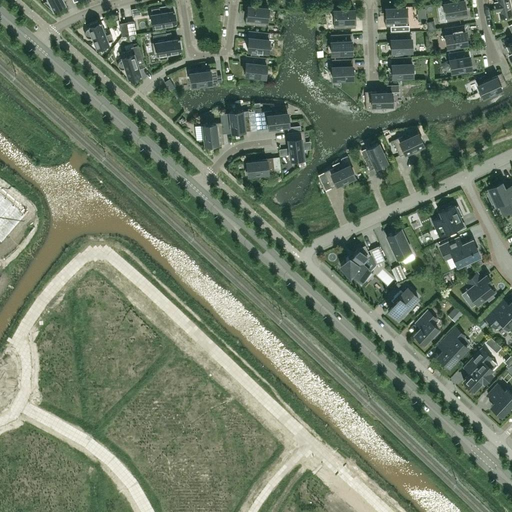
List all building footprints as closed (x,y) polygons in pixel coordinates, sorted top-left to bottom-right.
[(63,0),(44,0),(43,1),(51,9),(64,2),(63,0)] [(444,5),(436,6),(439,22),(447,21),(467,17),(467,16),(466,16),(465,7),(466,7),(466,6),(465,7),(463,0),(453,0),(443,2),(444,5)] [(500,19),(511,16),(511,15),(510,5),(511,4),(511,0),(494,0),(495,2),(494,2),(495,6),(496,8),(497,8),(500,19)] [(246,13),(247,14),(246,23),(245,22),(245,23),(266,25),(268,6),(248,4),(247,13),(246,13)] [(152,13),(151,13),(153,25),(175,22),(173,9),(166,11),(166,6),(165,6),(165,7),(159,8),(159,6),(151,7),(152,13)] [(385,15),(385,16),(386,16),(386,25),(385,25),(385,26),(406,25),(405,6),(385,6),(385,15)] [(354,17),(355,17),(355,16),(354,16),(354,8),(333,9),(334,28),(355,27),(355,26),(354,26),(354,17)] [(324,29),(332,29),(332,13),(323,14),(324,29)] [(136,33),(134,20),(127,21),(129,35),(136,33)] [(110,32),(105,34),(100,21),(88,26),(88,27),(86,28),(84,29),(84,31),(84,34),(85,36),(87,37),(90,37),(92,36),(97,47),(108,42),(113,40),(110,32)] [(129,35),(127,21),(119,22),(122,36),(129,35)] [(426,22),(428,30),(435,29),(434,21),(426,22)] [(466,34),(466,33),(465,34),(463,25),(465,24),(464,24),(444,27),(447,46),(466,43),(467,43),(466,34)] [(267,51),(269,38),(269,32),(248,30),(249,31),(248,40),(247,39),(247,40),(248,40),(247,49),(248,49),(267,51)] [(411,50),(411,37),(410,31),(389,31),(389,32),(390,32),(391,41),(390,41),(390,42),(391,51),(392,50),(411,50)] [(178,39),(178,37),(167,39),(166,32),(153,34),(154,41),(151,42),(153,54),(158,53),(159,59),(167,57),(166,52),(180,50),(180,48),(182,47),(180,39),(178,39)] [(350,34),(351,34),(351,33),(330,34),(331,53),(351,52),(351,44),(352,44),(352,43),(351,43),(350,34)] [(139,75),(141,74),(137,64),(144,62),(138,45),(131,47),(132,49),(121,53),(122,58),(120,58),(118,60),(117,62),(117,64),(119,66),(121,68),(123,68),(125,67),(129,78),(131,78),(132,80),(139,77),(139,75)] [(470,59),(470,58),(469,58),(468,49),(469,49),(469,48),(448,52),(451,71),(470,67),(470,68),(471,67),(470,59)] [(265,76),(266,63),(267,57),(246,55),(247,56),(246,65),(245,64),(244,65),(245,65),(244,74),(245,74),(265,76)] [(412,75),(412,62),(411,56),(390,57),(391,57),(392,66),(391,66),(391,67),(392,76),(393,76),(393,75),(412,75)] [(353,69),(353,68),(352,68),(351,59),(352,59),(352,58),(334,59),(335,65),(331,65),(332,78),(352,77),(352,69),(353,69)] [(217,75),(216,67),(215,67),(215,68),(206,69),(205,69),(189,71),(191,84),(207,82),(207,86),(218,84),(217,81),(221,80),(221,74),(217,75)] [(501,72),(500,72),(501,73),(492,77),(492,76),(491,76),(491,77),(477,84),(480,90),(478,91),(481,96),(500,87),(507,84),(505,81),(501,72)] [(174,86),(169,78),(167,79),(164,81),(165,82),(169,90),(171,88),(174,86)] [(444,80),(433,81),(433,89),(444,88),(444,80)] [(366,91),(365,91),(365,107),(372,107),(392,106),(392,103),(391,91),(398,90),(398,84),(386,84),(386,91),(375,91),(375,90),(375,91),(366,92),(366,91)] [(263,127),(272,125),(272,127),(273,126),(289,124),(287,111),(267,114),(267,110),(261,111),(260,107),(254,107),(255,118),(262,117),(263,127)] [(250,129),(249,116),(243,116),(242,109),(229,110),(231,131),(240,130),(241,130),(240,129),(249,128),(250,129)] [(228,114),(220,115),(221,121),(222,129),(222,132),(230,131),(228,114)] [(222,132),(222,129),(221,121),(202,124),(205,144),(213,143),(213,144),(214,144),(214,143),(223,141),(223,143),(224,142),(222,132)] [(304,130),(300,130),(286,132),(287,133),(288,133),(289,142),(288,142),(288,143),(290,158),(303,157),(301,141),(305,141),(304,130)] [(418,132),(403,138),(402,135),(392,140),(399,155),(400,155),(400,154),(408,150),(408,151),(409,151),(409,150),(423,143),(418,132)] [(378,142),(366,147),(360,150),(369,169),(370,169),(370,168),(378,164),(378,165),(379,164),(386,160),(378,142)] [(272,157),(271,157),(272,158),(263,159),(262,158),(262,159),(246,161),(247,167),(245,168),(246,174),(267,171),(274,170),(272,157)] [(349,163),(335,170),(333,167),(323,171),(324,174),(328,182),(331,187),(331,186),(339,182),(340,183),(340,182),(354,175),(349,163)] [(328,182),(324,174),(319,176),(323,185),(328,182)] [(511,184),(508,186),(509,187),(506,188),(503,181),(489,187),(491,190),(488,192),(493,201),(496,200),(497,204),(503,201),(508,211),(511,209),(511,184)] [(0,241),(1,242),(25,215),(0,193),(0,241)] [(462,222),(459,216),(462,215),(457,204),(454,206),(453,204),(439,210),(440,213),(441,213),(442,215),(432,220),(435,226),(439,225),(443,233),(455,227),(454,225),(462,222)] [(479,213),(474,215),(479,227),(483,226),(479,213)] [(462,222),(454,225),(455,227),(457,231),(465,227),(463,221),(462,222)] [(411,250),(401,228),(386,234),(398,261),(403,259),(401,254),(411,250)] [(480,256),(472,238),(461,243),(458,237),(454,238),(454,237),(453,237),(454,238),(440,245),(445,257),(453,254),(457,264),(479,255),(479,256),(480,256)] [(348,255),(340,264),(349,272),(350,270),(363,282),(372,272),(370,270),(376,264),(375,264),(371,253),(369,254),(365,244),(358,247),(352,254),(353,255),(351,257),(348,255)] [(378,245),(369,249),(371,253),(375,264),(385,259),(378,245)] [(400,263),(392,267),(398,280),(405,276),(400,263)] [(491,292),(495,288),(489,281),(491,280),(486,274),(481,277),(477,272),(466,280),(470,285),(466,288),(477,302),(485,296),(488,300),(494,296),(491,292)] [(433,273),(420,277),(424,288),(437,284),(433,273)] [(404,310),(417,296),(407,286),(402,291),(400,289),(391,299),(393,301),(387,308),(400,319),(406,312),(404,310)] [(461,296),(470,307),(475,304),(466,292),(461,296)] [(511,299),(508,304),(502,299),(485,317),(495,327),(501,321),(508,327),(511,322),(511,299)] [(455,305),(451,310),(459,317),(463,313),(455,305)] [(438,328),(432,322),(436,318),(427,309),(415,322),(420,327),(414,333),(416,335),(414,337),(420,343),(422,340),(424,342),(431,335),(433,337),(439,331),(437,329),(438,328)] [(482,318),(477,323),(481,327),(486,322),(482,318)] [(466,346),(460,339),(464,335),(455,326),(442,340),(447,345),(437,355),(448,365),(466,346)] [(490,336),(485,341),(496,352),(501,346),(490,336)] [(493,367),(487,362),(491,357),(481,348),(464,366),(470,371),(463,379),(473,388),(481,380),(483,381),(491,372),(490,371),(493,367)] [(511,406),(511,393),(506,388),(504,390),(497,383),(487,394),(494,400),(490,405),(501,414),(509,406),(511,408),(511,406)]
